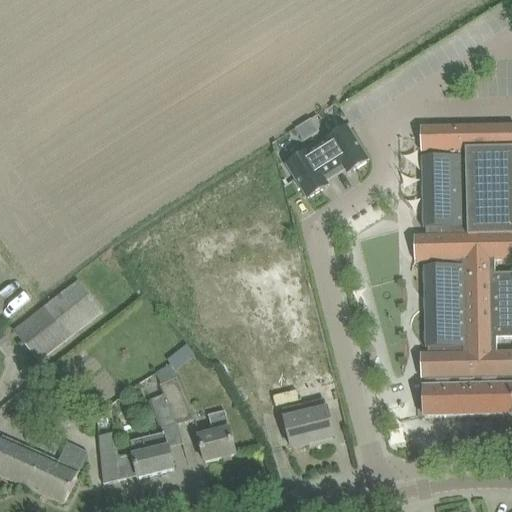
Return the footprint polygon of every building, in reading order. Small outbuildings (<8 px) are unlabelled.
[(311,120),(304,125),(312,138),(319,133),(311,120)] [(312,138),(304,125),(296,130),(305,143),(312,138)] [(424,388),(424,399),(425,419),(511,416),(511,353),(497,354),(497,340),(511,339),(511,274),(495,275),(495,261),(511,260),(511,126),(421,128),(421,129),(425,129),(425,153),(422,153),(422,154),(425,154),(425,159),(422,159),(423,230),(426,230),(426,237),(415,237),(415,238),(418,238),(419,262),(415,262),(415,263),(427,263),(427,268),(424,268),(426,349),(428,349),(428,355),(421,355),(426,355),(427,388),(424,388)] [(348,128),(317,147),(333,172),(342,166),(348,175),(369,162),(348,128)] [(333,172),(317,147),(287,166),(308,200),(329,187),(323,178),(333,172)] [(35,317),(15,332),(39,363),(102,314),(78,283),(35,317)] [(2,332),(0,333),(0,346),(8,340),(4,334),(2,332)] [(323,340),(268,354),(292,450),(335,440),(325,401),(298,408),(290,376),(317,369),(326,401),(339,397),(328,356),(323,340)] [(174,373),(196,356),(188,346),(169,361),(170,363),(174,373)] [(156,374),(161,385),(177,378),(174,373),(170,363),(156,374)] [(177,378),(161,385),(165,395),(177,426),(195,422),(177,378)] [(177,426),(165,395),(151,401),(163,430),(177,426)] [(199,439),(201,445),(205,465),(236,457),(225,413),(209,417),(214,435),(199,439)] [(139,478),(133,456),(119,459),(113,435),(99,438),(104,487),(139,478)] [(165,435),(130,443),(133,456),(139,478),(139,480),(174,472),(169,448),(168,448),(165,435)] [(3,439),(0,445),(0,476),(64,506),(78,474),(87,454),(66,445),(57,464),(3,439)]
